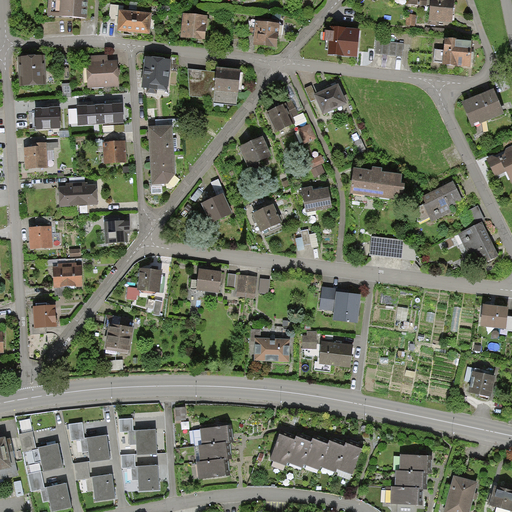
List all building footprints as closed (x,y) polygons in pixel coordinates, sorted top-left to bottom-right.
[(87,19),(88,0),(48,0),(47,17),(87,19)] [(454,0),(430,0),(428,25),(439,26),(439,23),(453,24),(454,0)] [(151,35),(152,16),(121,12),(119,31),(151,35)] [(415,25),(416,15),(406,14),(406,24),(415,25)] [(206,41),(208,17),(182,15),(180,39),(206,41)] [(280,25),(256,22),(254,45),(277,47),(280,25)] [(357,59),(360,31),(331,28),(330,33),(326,33),(325,42),(329,43),(328,56),(357,59)] [(471,55),(472,42),(445,39),(444,42),(437,41),(435,62),(443,63),(443,65),(470,68),(471,55)] [(403,57),(404,43),(377,41),(376,55),(403,57)] [(45,55),(18,57),(20,86),(47,84),(45,55)] [(88,56),(88,63),(86,63),(87,88),(119,87),(118,72),(118,62),(106,62),(106,56),(88,56)] [(168,92),(171,61),(145,58),(142,89),(147,89),(146,94),(158,96),(158,91),(168,92)] [(243,75),(188,70),(191,96),(214,98),(213,105),(238,107),(239,89),(242,89),(243,75)] [(71,84),(63,84),(63,98),(72,97),(71,84)] [(316,95),(314,96),(316,99),(323,116),(348,105),(339,85),(316,95)] [(312,86),(305,89),(310,102),(316,99),(314,96),(316,95),(312,86)] [(503,114),(494,90),(470,99),(463,102),(473,126),(503,114)] [(100,106),(101,126),(103,125),(103,133),(125,133),(124,105),(121,105),(121,101),(106,101),(106,106),(100,106)] [(60,108),(58,108),(58,103),(45,104),(45,109),(39,110),(28,110),(29,129),(35,129),(35,131),(61,130),(60,108)] [(93,103),(79,103),(79,107),(77,107),(77,109),(68,109),(69,127),(101,126),(100,106),(94,106),(93,103)] [(296,117),(290,103),(265,114),(274,134),(292,127),(289,120),(296,117)] [(313,139),(307,125),(297,130),(303,144),(313,139)] [(151,155),(175,154),(173,126),(156,127),(149,128),(151,155)] [(58,143),(45,144),(45,137),(30,137),(31,148),(24,148),(25,170),(49,169),(49,161),(55,161),(55,151),(58,151),(58,143)] [(266,148),(262,137),(237,147),(245,165),(262,158),(259,151),(266,148)] [(361,139),(355,142),(360,153),(366,150),(361,139)] [(127,163),(126,142),(103,144),(104,164),(127,163)] [(511,183),(511,146),(511,147),(485,159),(495,178),(506,172),(511,183)] [(169,185),(176,175),(175,154),(151,155),(152,186),(169,185)] [(323,162),(320,156),(306,163),(312,178),(322,173),(318,165),(323,162)] [(373,172),(354,170),(351,195),(402,202),(405,184),(400,183),(401,176),(381,173),(381,169),(373,168),(373,172)] [(60,208),(98,206),(97,185),(86,185),(85,177),(70,178),(70,183),(67,183),(68,186),(59,187),(60,208)] [(218,180),(211,183),(217,197),(223,194),(225,194),(218,180)] [(462,202),(453,182),(435,190),(420,196),(424,205),(419,207),(417,222),(421,223),(430,219),(432,222),(451,213),(449,208),(462,202)] [(312,187),(302,189),(306,213),(332,209),(329,189),(313,192),(312,187)] [(233,215),(223,194),(217,197),(199,206),(209,227),(233,215)] [(282,223),(274,205),(252,214),(260,233),(282,223)] [(485,221),(478,207),(468,212),(474,226),(482,222),(485,221)] [(52,217),(36,217),(36,228),(29,228),(30,250),(57,249),(56,221),(52,221),(52,217)] [(129,233),(128,222),(105,223),(106,244),(126,243),(126,233),(129,233)] [(489,238),(482,222),(474,226),(458,234),(475,268),(499,257),(489,238)] [(318,247),(315,234),(310,235),(309,230),(301,231),(303,237),(296,239),(298,250),(305,249),(304,245),(312,244),(313,248),(318,247)] [(417,255),(410,242),(371,237),(368,256),(416,262),(417,255)] [(67,260),(67,264),(67,288),(82,288),(81,264),(75,264),(75,260),(67,260)] [(58,267),(54,268),(54,289),(56,289),(56,295),(67,295),(67,288),(67,264),(58,264),(58,267)] [(140,270),(138,289),(138,291),(139,292),(159,294),(160,293),(164,293),(166,277),(162,277),(162,273),(154,272),(140,270)] [(207,271),(200,270),(199,281),(192,280),(191,289),(197,290),(197,292),(220,294),(222,273),(207,271)] [(235,287),(236,275),(229,274),(227,286),(235,287)] [(256,299),(258,277),(239,276),(237,298),(256,299)] [(270,280),(260,279),(259,294),(269,294),(270,280)] [(332,289),(323,287),(320,310),(335,312),(334,321),(357,324),(361,296),(337,293),(338,289),(332,289)] [(139,296),(139,292),(138,291),(138,289),(128,288),(127,299),(137,300),(137,296),(139,296)] [(159,316),(162,302),(149,299),(147,307),(154,309),(153,314),(159,316)] [(46,334),(46,329),(57,328),(56,306),(33,307),(34,326),(32,326),(33,334),(46,334)] [(492,307),(483,306),(480,327),(507,330),(509,316),(510,309),(492,307)] [(128,328),(129,320),(124,319),(106,316),(104,330),(108,331),(105,350),(130,354),(134,329),(128,328)] [(262,330),(252,329),(251,342),(255,342),(254,361),(289,363),(291,341),(272,340),(261,339),(262,330)] [(317,349),(317,333),(307,332),(307,336),(302,336),(302,349),(317,349)] [(338,343),(323,342),(320,362),(315,361),(314,371),(330,373),(331,367),(351,369),(354,345),(338,343)] [(465,381),(470,382),(471,379),(473,373),(474,369),(468,368),(465,381)] [(474,373),(473,373),(471,379),(472,379),(469,393),(491,399),(497,378),(488,376),(489,373),(486,372),(475,369),(474,373)] [(182,409),(173,409),(174,420),(183,420),(182,409)] [(133,419),(119,419),(119,432),(129,432),(133,432),(133,419)] [(83,423),(69,425),(72,441),(81,439),(85,439),(83,423)] [(201,444),(228,442),(231,442),(230,426),(199,428),(201,444)] [(133,432),(129,432),(130,446),(136,446),(137,456),(157,456),(156,431),(133,432)] [(33,432),(19,435),(23,452),(32,450),(37,449),(33,432)] [(293,438),(277,432),(268,459),(283,465),(284,462),(293,438)] [(294,434),(293,438),(284,462),(299,467),(301,464),(309,440),(294,434)] [(85,439),(81,439),(83,453),(89,452),(90,463),(110,461),(107,436),(85,439)] [(310,436),(309,440),(301,464),(316,469),(317,467),(326,442),(310,436)] [(0,480),(18,477),(10,438),(0,439),(0,480)] [(327,439),(326,442),(317,467),(332,472),(333,469),(342,444),(327,439)] [(343,441),(342,444),(333,469),(350,475),(359,447),(343,441)] [(199,461),(225,459),(229,459),(228,442),(201,444),(198,444),(199,461)] [(37,449),(32,450),(35,464),(41,463),(43,472),(62,468),(58,445),(37,449)] [(135,455),(122,455),(123,468),(131,468),(135,468),(135,455)] [(396,472),(423,473),(426,473),(427,457),(396,456),(396,472)] [(227,476),(225,459),(199,461),(196,462),(197,478),(227,476)] [(465,480),(478,484),(485,463),(472,459),(465,480)] [(88,462),(74,464),(76,480),(86,479),(90,478),(88,462)] [(135,468),(131,468),(132,481),(138,480),(139,491),(159,489),(157,466),(135,468)] [(41,472),(28,475),(31,492),(41,490),(44,489),(41,472)] [(393,489),(419,490),(423,490),(423,473),(396,472),(393,472),(393,489)] [(90,478),(86,479),(88,492),(94,491),(95,502),(114,500),(111,476),(90,478)] [(478,484),(465,480),(453,477),(443,511),(470,511),(475,495),(478,484)] [(44,489),(41,490),(44,503),(49,502),(51,511),(71,508),(66,485),(44,489)] [(511,511),(511,490),(494,486),(492,495),(489,506),(511,511)] [(419,506),(419,490),(393,489),(390,489),(390,505),(396,506),(413,506),(419,506)]
